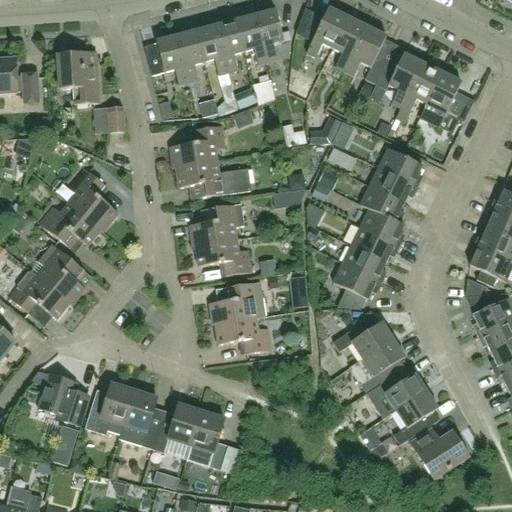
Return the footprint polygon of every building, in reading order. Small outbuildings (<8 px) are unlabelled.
[(332,51),(347,19),(328,10),(324,19),(305,10),(296,32),(313,41),(306,55),(315,59),(322,46),(332,51)] [(255,17),(267,64),(277,62),(273,46),(283,43),(275,12),(255,17)] [(235,22),(243,54),(253,51),(258,67),(267,64),(255,17),(235,22)] [(344,74),(366,29),(347,19),(332,51),(342,56),(335,69),(344,74)] [(243,54),(235,22),(215,27),(231,87),(241,84),(233,56),(243,54)] [(231,87),(215,27),(195,33),(204,64),(214,61),(221,89),(231,87)] [(366,29),(344,74),(353,78),(360,64),(370,69),(364,81),(375,86),(386,65),(375,60),(386,38),(366,29)] [(204,64),(195,33),(176,38),(188,85),(192,101),(198,99),(199,88),(193,67),(204,64)] [(281,34),(283,43),(290,41),(288,33),(281,34)] [(188,85),(176,38),(156,43),(164,75),(174,72),(178,88),(188,85)] [(99,105),(96,54),(57,56),(59,91),(73,90),(74,107),(99,105)] [(391,106),(400,110),(423,65),(403,56),(396,70),(386,65),(375,86),(386,92),(388,87),(398,92),(391,106)] [(0,95),(16,94),(15,77),(14,59),(0,59),(0,95)] [(409,115),(416,101),(426,106),(442,75),(423,65),(400,110),(395,121),(404,125),(409,115)] [(283,75),(267,74),(266,93),(282,93),(283,75)] [(21,76),(22,94),(23,104),(39,103),(37,75),(21,76)] [(474,102),(467,99),(456,94),(461,84),(442,75),(426,106),(420,120),(429,125),(439,129),(445,115),(463,124),(474,102)] [(314,89),(290,81),(284,98),(308,106),(314,89)] [(123,109),(108,110),(109,135),(125,134),(123,109)] [(340,124),(336,132),(348,138),(352,130),(340,124)] [(172,170),(217,163),(215,151),(224,150),(221,128),(196,132),(198,145),(169,149),(172,170)] [(293,136),(296,148),(306,146),(303,134),(293,136)] [(307,138),(308,148),(323,147),(322,136),(307,138)] [(329,161),(339,166),(344,155),(335,150),(329,161)] [(421,182),(416,180),(422,168),(387,151),(378,170),(417,189),(421,182)] [(247,171),(228,174),(218,175),(217,163),(172,170),(175,170),(178,190),(192,188),(194,201),(206,199),(206,200),(250,193),(247,171)] [(369,188),(404,206),(409,195),(413,197),(417,189),(378,170),(369,188)] [(100,232),(100,233),(102,234),(118,215),(96,197),(104,187),(84,171),(68,190),(76,196),(68,205),(100,232)] [(511,188),(506,186),(503,192),(511,196),(511,188)] [(398,216),(404,206),(369,188),(360,207),(369,212),(369,211),(399,226),(399,225),(402,218),(398,216)] [(511,219),(511,196),(503,192),(497,204),(493,202),(490,209),(511,219)] [(87,248),(100,233),(100,232),(68,205),(60,215),(53,209),(39,226),(59,242),(67,232),(87,248)] [(203,212),(205,225),(189,227),(192,248),(236,242),(234,230),(244,228),(241,206),(203,212)] [(486,230),(511,241),(511,219),(490,209),(486,217),(491,219),(486,230)] [(360,229),(399,249),(402,241),(398,239),(404,228),(399,225),(399,226),(369,211),(369,212),(360,229)] [(351,248),(385,265),(391,254),(395,256),(399,249),(360,229),(351,248)] [(511,241),(486,230),(481,241),(477,239),(473,247),(511,264),(511,241)] [(236,242),(192,248),(192,249),(195,248),(198,269),(223,265),(225,278),(250,274),(247,252),(238,254),(236,242)] [(69,305),(69,306),(71,308),(85,291),(63,273),(71,263),(51,247),(37,264),(44,270),(37,279),(69,305)] [(495,279),(504,284),(511,266),(511,264),(473,247),(470,254),(474,256),(469,268),(480,273),(477,280),(492,287),(495,279)] [(385,265),(351,248),(342,266),(381,285),(384,278),(380,276),(385,265)] [(336,309),(360,311),(365,301),(367,302),(373,291),(377,293),(381,285),(342,266),(332,285),(345,291),(336,309)] [(273,267),(257,267),(258,282),(274,281),(273,267)] [(69,305),(37,279),(30,273),(8,299),(28,316),(36,305),(56,322),(69,306),(69,305)] [(208,306),(212,326),(256,320),(266,318),(260,285),(235,288),(237,301),(208,306)] [(511,311),(507,301),(472,317),(477,329),(473,331),(477,338),(511,321),(511,311)] [(256,320),(212,326),(212,327),(214,327),(217,347),(243,343),(245,356),(270,352),(267,331),(258,332),(256,320)] [(490,355),(511,344),(511,321),(477,338),(480,346),(485,344),(490,355)] [(339,354),(351,346),(362,362),(393,342),(382,325),(363,337),(357,328),(333,344),(339,354)] [(0,361),(15,343),(0,330),(0,361)] [(360,386),(366,395),(366,396),(405,370),(400,362),(404,359),(393,342),(362,362),(372,378),(360,386)] [(494,375),(511,366),(511,344),(490,355),(495,366),(491,368),(494,375)] [(507,392),(511,389),(511,366),(494,375),(498,383),(502,381),(507,392)] [(415,376),(411,379),(405,370),(366,396),(372,405),(384,397),(395,413),(426,393),(415,376)] [(349,373),(337,381),(345,391),(356,383),(349,373)] [(36,374),(33,384),(44,388),(48,377),(36,374)] [(64,424),(76,428),(84,403),(72,399),(77,386),(48,377),(44,388),(37,411),(65,419),(64,424)] [(120,436),(133,393),(110,386),(103,410),(92,407),(85,431),(105,437),(107,432),(120,436)] [(118,441),(152,451),(159,428),(149,424),(157,400),(133,393),(120,436),(118,441)] [(393,438),(399,447),(424,431),(418,423),(437,410),(426,393),(395,413),(406,429),(393,438)] [(344,414),(356,430),(367,422),(356,406),(344,414)] [(152,451),(150,458),(158,461),(160,454),(163,455),(168,441),(190,448),(201,414),(178,407),(170,431),(159,428),(152,451)] [(201,414),(190,448),(213,455),(209,469),(220,472),(227,448),(216,445),(224,421),(201,414)] [(409,445),(433,482),(468,459),(452,434),(439,442),(431,431),(409,445)] [(71,454),(55,449),(51,464),(67,469),(71,454)] [(124,489),(120,505),(136,509),(140,493),(124,489)] [(19,511),(5,508),(4,511),(38,511),(41,500),(29,497),(25,511),(19,511)]
